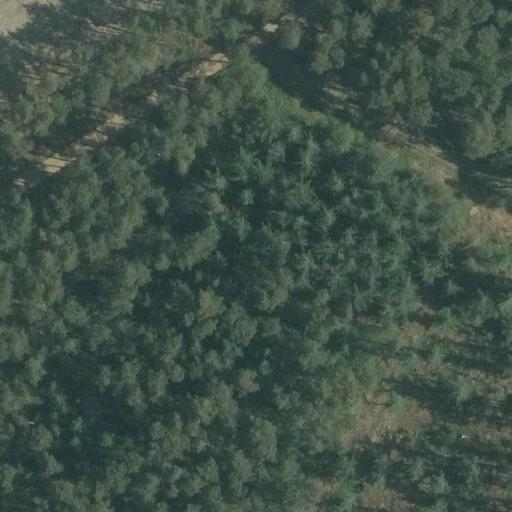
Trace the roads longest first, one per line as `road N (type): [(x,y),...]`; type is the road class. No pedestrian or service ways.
road 1 (track): [(0,197),(329,0)]
road 2 (track): [(253,44),(511,192)]
